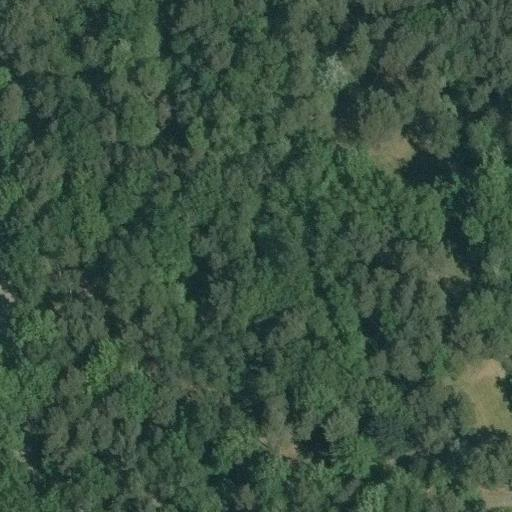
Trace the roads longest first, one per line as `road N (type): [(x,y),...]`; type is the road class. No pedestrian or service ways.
road 1 (unclassified): [(30,511),(0,292)]
road 2 (unknown): [(387,434),(405,423),(420,427),(459,495),(511,510)]
